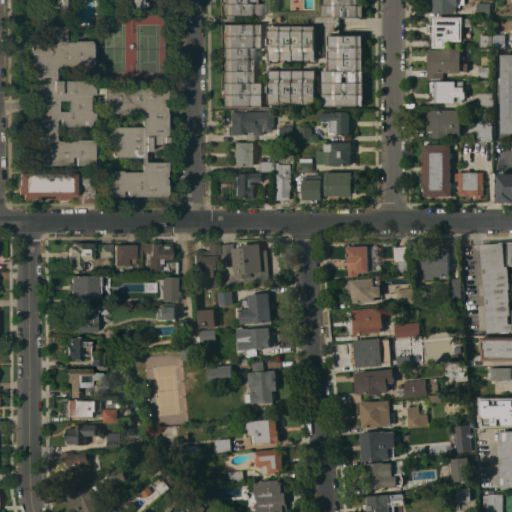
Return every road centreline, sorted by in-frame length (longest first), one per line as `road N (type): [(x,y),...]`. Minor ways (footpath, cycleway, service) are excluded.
road 1 (residential): [(511,221),(0,219)]
road 2 (residential): [(27,220),(32,511)]
road 3 (residential): [(301,221),(324,511)]
road 4 (residential): [(390,0),(392,221)]
road 5 (residential): [(191,0),(191,221)]
